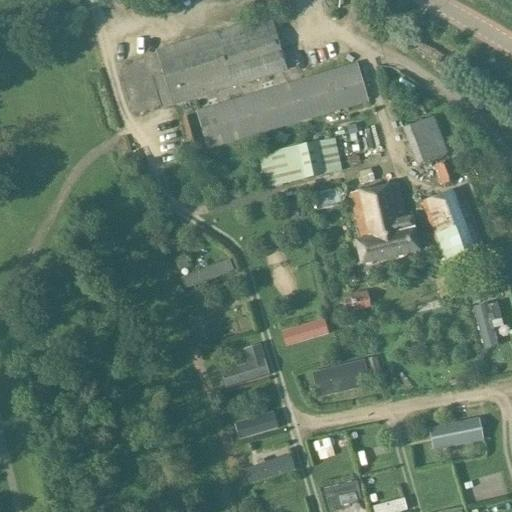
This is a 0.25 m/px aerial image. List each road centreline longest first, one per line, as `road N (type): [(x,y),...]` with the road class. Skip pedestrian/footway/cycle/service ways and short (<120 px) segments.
road 1 (track): [(95,0),(128,129),(164,198),(237,252),(293,425),(511,385)]
road 2 (track): [(511,163),(459,102),(380,54),(275,6)]
road 3 (track): [(275,6),(101,24)]
